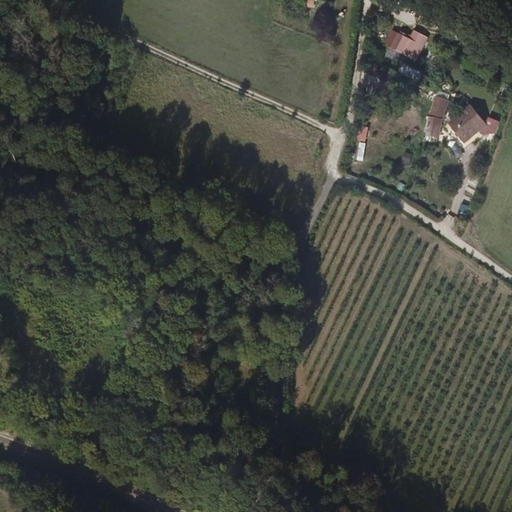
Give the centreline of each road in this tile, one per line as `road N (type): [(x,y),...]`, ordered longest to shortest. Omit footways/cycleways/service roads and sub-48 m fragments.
road 1 (track): [(40,0),(339,133)]
road 2 (track): [(332,172),(454,237),(511,282)]
road 3 (track): [(332,172),(355,0)]
